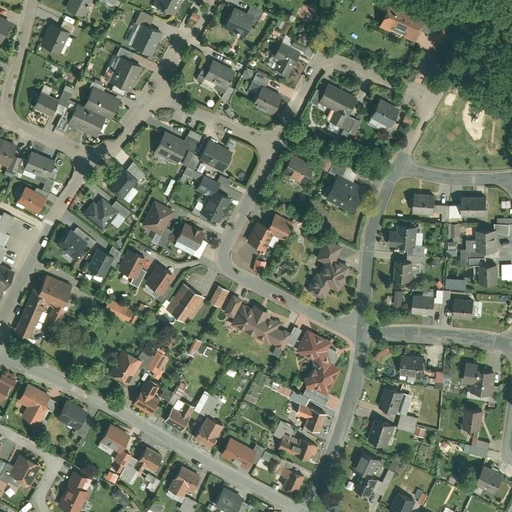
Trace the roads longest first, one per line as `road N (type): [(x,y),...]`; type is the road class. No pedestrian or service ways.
road 1 (residential): [(0,352),(101,399),(296,511)]
road 2 (residential): [(363,333),(240,277),(222,259),(275,142)]
road 3 (residential): [(363,333),(382,200),(398,164),(450,176),(511,176)]
road 4 (residential): [(275,142),(328,57),(350,59),(433,98)]
road 5 (residential): [(89,155),(5,116),(31,0)]
road 6 (residential): [(305,511),(357,376),(363,333)]
road 7 (residential): [(363,333),(511,342)]
road 8 (residential): [(275,142),(155,94)]
